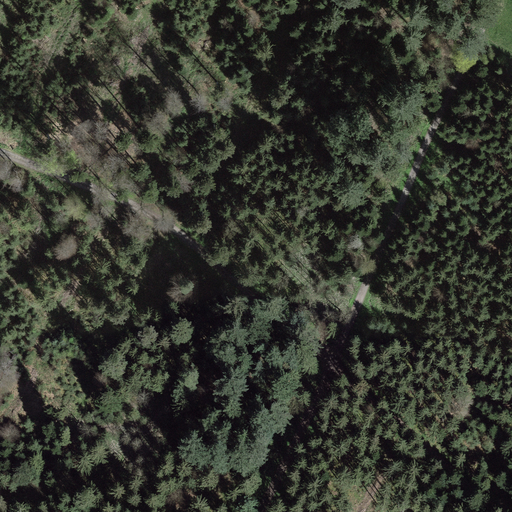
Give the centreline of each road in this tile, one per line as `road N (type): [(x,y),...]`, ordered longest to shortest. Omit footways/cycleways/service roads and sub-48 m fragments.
road 1 (track): [(0,153),(150,213),(499,511)]
road 2 (track): [(489,0),(259,511)]
